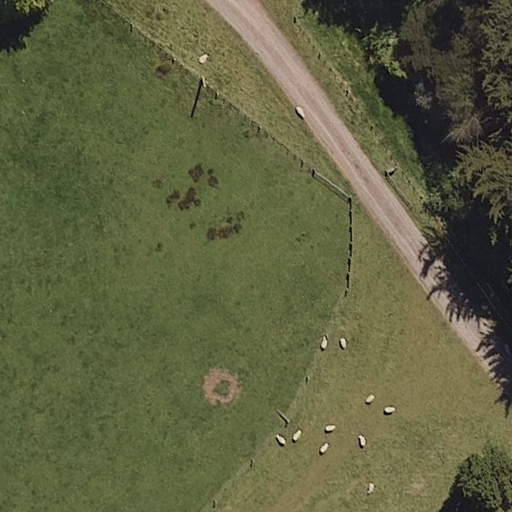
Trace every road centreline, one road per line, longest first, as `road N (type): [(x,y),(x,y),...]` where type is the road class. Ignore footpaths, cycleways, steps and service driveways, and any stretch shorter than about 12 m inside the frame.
road 1 (track): [(511,367),(233,0)]
road 2 (track): [(450,287),(258,511)]
